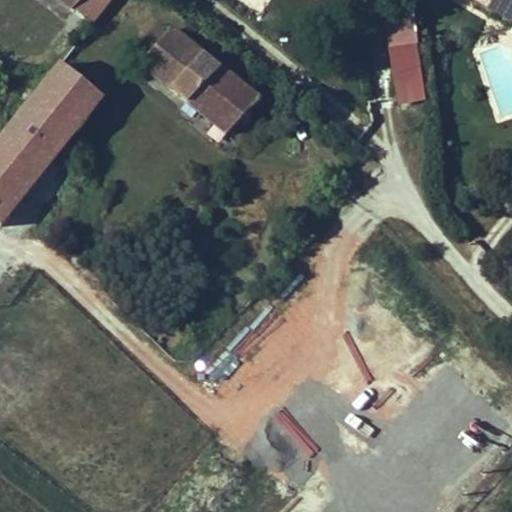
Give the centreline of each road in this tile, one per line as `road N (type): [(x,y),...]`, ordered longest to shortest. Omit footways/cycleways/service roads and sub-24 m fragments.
road 1 (track): [(394,182),(366,0)]
road 2 (track): [(511,308),(394,182)]
road 3 (track): [(394,182),(359,173),(294,110)]
